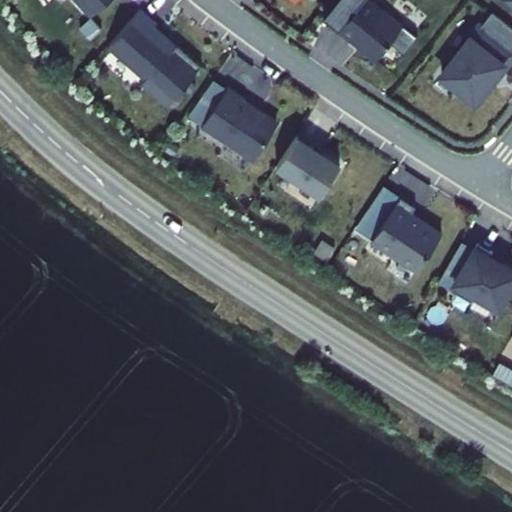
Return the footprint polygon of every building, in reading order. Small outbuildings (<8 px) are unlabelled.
[(76,0),(88,12),(100,0),(76,0)] [(403,17),(381,0),(355,0),(338,22),(352,33),(353,32),(360,38),(360,39),(376,51),(403,17)] [(439,67),(475,95),(489,78),(485,74),(490,68),(494,70),(511,47),(511,46),(508,43),(486,26),(497,12),(488,4),(477,19),(476,18),(439,67)] [(137,5),(106,41),(143,74),(140,78),(166,100),(199,62),(174,41),(170,45),(147,26),(153,20),(137,5)] [(511,38),(511,22),(497,12),(486,26),(508,43),(511,38)] [(485,74),(489,78),(494,70),(490,68),(485,74)] [(225,82),(198,120),(249,156),(273,122),(257,110),(256,107),(241,96),(242,95),(225,82)] [(292,137),(271,168),(315,197),(335,167),(306,148),(306,147),(292,137)] [(411,207),(396,198),(367,241),(413,271),(437,235),(406,215),(411,207)] [(477,255),(457,243),(443,267),(463,278),(477,255)] [(453,296),(452,297),(473,310),(478,302),(500,316),(511,294),(511,275),(492,264),(494,260),(479,251),(477,255),(463,278),(443,267),(434,283),(453,296)]
